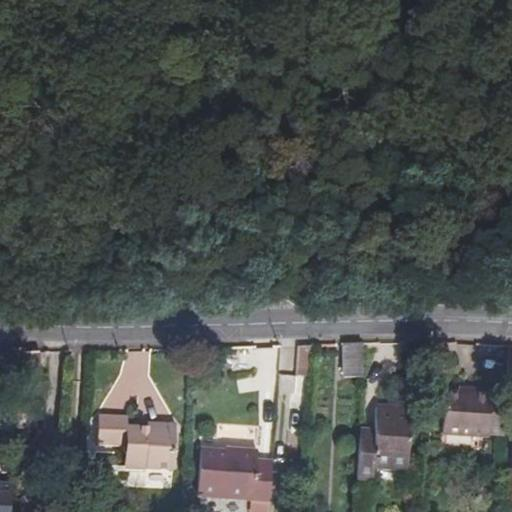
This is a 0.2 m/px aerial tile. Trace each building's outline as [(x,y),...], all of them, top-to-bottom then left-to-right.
[(294,346),(294,369),(307,369),(307,346),(294,346)] [(358,379),(361,346),(342,347),(339,378),(358,379)] [(511,380),(511,346),(507,346),(503,380),(511,380)] [(34,429),(37,352),(16,352),(14,398),(11,427),(34,429)] [(487,435),(503,436),(505,395),(489,394),(489,391),(471,390),(471,393),(443,391),(441,435),(486,438),(487,435)] [(0,430),(11,431),(11,427),(14,398),(0,397),(0,430)] [(356,441),(352,483),(368,485),(368,471),(403,474),(407,409),(371,408),(369,443),(356,441)] [(174,432),(147,431),(116,428),(117,415),(91,414),(89,443),(116,445),(115,467),(171,470),(174,432)] [(194,496),(267,501),(269,463),(253,462),(253,453),(234,451),(234,458),(224,457),(224,453),(198,451),(194,496)] [(0,511),(8,511),(9,484),(0,483),(0,511)]
